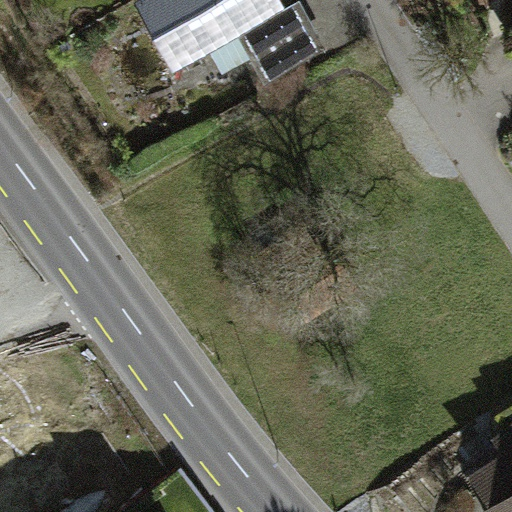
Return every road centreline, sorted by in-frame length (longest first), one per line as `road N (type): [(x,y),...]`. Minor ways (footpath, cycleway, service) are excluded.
road 1 (secondary): [(0,141),(281,511)]
road 2 (residential): [(511,212),(370,0)]
